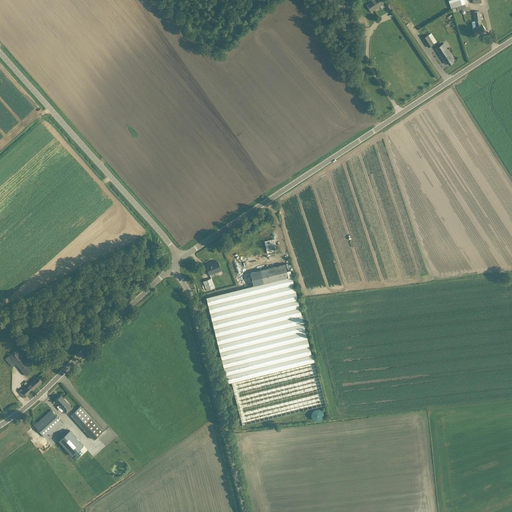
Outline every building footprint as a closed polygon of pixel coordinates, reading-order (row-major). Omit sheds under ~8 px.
[(384,4),(381,0),(374,0),(369,3),(374,10),(384,4)] [(351,6),(351,1),(339,2),(339,9),(342,9),(342,7),(349,7),(350,10),(354,10),(354,6),(351,6)] [(336,15),(334,8),(326,11),(328,17),(336,15)] [(480,11),(475,12),(474,12),(474,13),(476,27),(473,29),(477,35),(486,29),(482,23),(481,24),(480,11)] [(423,38),(429,47),(434,44),(428,35),(423,38)] [(450,65),(453,62),(452,60),(454,59),(444,43),(436,48),(446,64),(448,63),(450,65)] [(274,239),(264,240),(266,252),(276,250),(274,239)] [(206,264),(209,274),(221,269),(218,261),(211,264),(210,262),(206,264)] [(250,273),(253,283),(254,286),(288,277),(287,274),(285,264),(260,270),(254,272),(250,273)] [(324,406),(291,273),(287,274),(288,277),(254,286),(253,283),(205,295),(238,427),(324,406)] [(203,281),(207,291),(214,288),(211,278),(203,281)] [(16,364),(26,376),(33,370),(17,349),(5,358),(12,367),(16,364)] [(24,398),(37,386),(41,382),(37,377),(22,390),(21,389),(18,391),(24,398)] [(61,395),(55,400),(66,413),(72,408),(61,395)] [(71,414),(94,439),(103,431),(83,410),(80,406),(71,414)] [(311,413),(311,415),(311,417),(312,419),(314,420),(316,421),(318,421),(320,420),(322,419),(323,417),(323,415),(323,413),(322,411),(320,409),(318,409),(316,409),(314,409),(312,411),(311,413)] [(62,421),(55,413),(51,410),(34,425),(44,437),(62,421)] [(83,447),(69,432),(58,443),(72,458),(83,447)]
